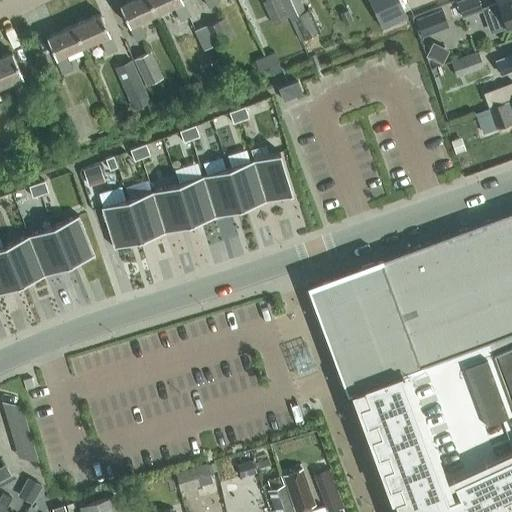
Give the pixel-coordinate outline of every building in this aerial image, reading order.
[(155,14),(148,0),(132,0),(119,6),(136,42),(145,37),(138,22),(155,14)] [(181,0),(148,0),(155,14),(172,6),(180,22),(189,17),(181,0)] [(289,16),(280,0),(266,0),(262,2),(273,24),(289,16)] [(300,0),(280,0),(289,16),(301,42),(321,33),(310,10),(306,12),(300,0)] [(407,17),(398,0),(369,0),(383,29),(407,17)] [(483,11),(478,0),(461,0),(457,2),(463,18),(483,11)] [(491,22),(502,18),(507,30),(511,28),(511,0),(496,0),(497,3),(485,7),(491,22)] [(421,37),(448,27),(441,9),(415,19),(421,37)] [(101,14),(74,26),(83,46),(101,38),(108,54),(117,50),(101,14)] [(218,21),(207,26),(216,45),(227,39),(218,21)] [(83,46),(74,26),(47,38),(63,74),(72,70),(66,54),(83,46)] [(207,26),(195,32),(204,50),(216,45),(207,26)] [(134,60),(145,86),(163,79),(151,52),(134,60)] [(274,52),(264,56),(268,66),(279,62),(274,52)] [(13,53),(0,58),(0,87),(14,81),(20,96),(32,92),(25,76),(23,77),(13,53)] [(478,53),(451,63),(456,77),(483,67),(478,53)] [(511,55),(497,61),(501,74),(511,70),(511,55)] [(264,56),(254,60),(258,70),(268,66),(264,56)] [(114,68),(133,110),(150,103),(132,60),(114,68)] [(203,91),(199,81),(189,84),(193,95),(203,91)] [(279,89),(283,101),(302,93),(298,82),(279,89)] [(189,84),(179,88),(183,99),(193,95),(189,84)] [(511,99),(504,103),(476,113),(484,134),(511,123),(511,99)] [(236,109),(241,120),(248,117),(244,106),(236,109)] [(229,112),(233,123),(241,120),(236,109),(229,112)] [(122,110),(112,114),(116,125),(127,121),(122,110)] [(112,114),(102,118),(106,129),(116,125),(112,114)] [(187,128),(191,139),(199,136),(195,125),(187,128)] [(179,131),(183,142),(191,139),(187,128),(179,131)] [(24,156),(18,142),(2,148),(8,163),(24,156)] [(142,158),(149,155),(145,144),(137,147),(142,158)] [(130,149),(134,161),(142,158),(137,147),(130,149)] [(503,149),(491,153),(495,163),(507,159),(503,149)] [(279,152),(253,160),(266,201),(292,192),(279,152)] [(105,159),(109,170),(117,167),(113,156),(105,159)] [(253,160),(228,168),(240,208),(266,201),(253,160)] [(228,168),(203,176),(215,216),(240,208),(228,168)] [(154,191),(152,191),(165,232),(190,224),(177,183),(177,184),(173,172),(150,179),(154,191)] [(203,176),(177,183),(190,224),(215,216),(203,176)] [(36,183),(40,195),(48,192),(44,181),(36,183)] [(40,195),(36,183),(28,186),(32,197),(40,195)] [(140,240),(127,199),(126,199),(122,186),(99,193),(103,206),(101,207),(113,248),(140,240)] [(152,191),(127,199),(140,240),(165,232),(152,191)] [(511,210),(316,280),(320,290),(353,385),(511,329),(511,210)] [(78,215),(53,225),(69,265),(94,255),(78,215)] [(53,225),(28,235),(44,275),(69,265),(53,225)] [(28,235),(4,245),(20,285),(44,275),(28,235)] [(0,292),(20,285),(4,245),(2,246),(0,240),(0,292)] [(511,404),(488,341),(354,391),(398,511),(497,511),(511,505),(511,424),(510,420),(511,419),(511,404)] [(511,345),(494,352),(499,365),(511,359),(511,345)] [(511,359),(499,365),(504,376),(511,372),(511,359)] [(16,458),(35,454),(23,399),(5,403),(16,458)] [(207,464),(175,473),(180,489),(212,481),(207,464)] [(4,465),(0,467),(0,480),(10,475),(4,465)] [(302,470),(282,477),(294,511),(314,504),(302,470)] [(28,507),(41,482),(26,475),(13,500),(28,507)] [(283,485),(269,489),(277,511),(291,511),(293,511),(283,485)] [(0,511),(9,511),(5,509),(11,498),(2,492),(0,496),(0,511)] [(79,505),(81,511),(119,511),(114,494),(79,505)] [(365,495),(349,500),(352,511),(385,511),(381,497),(367,501),(365,495)]
